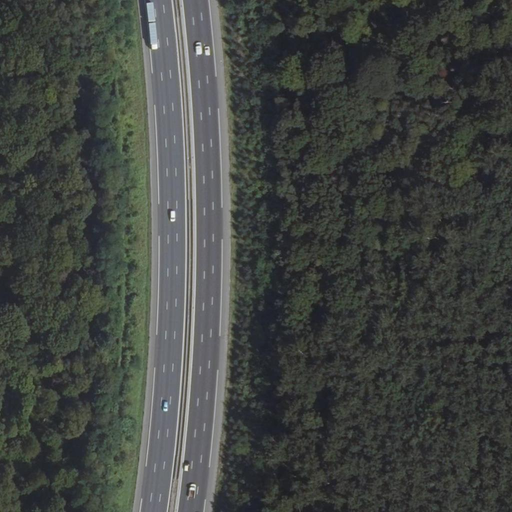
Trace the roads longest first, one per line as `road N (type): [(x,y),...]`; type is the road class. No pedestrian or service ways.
road 1 (trunk): [(161,0),(175,246),(155,511)]
road 2 (trunk): [(187,511),(205,244),(191,0)]
